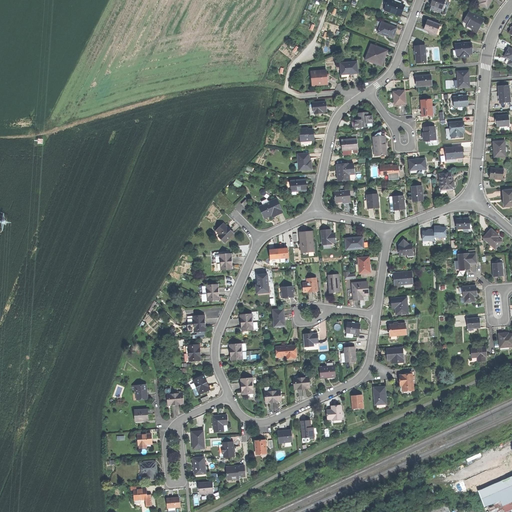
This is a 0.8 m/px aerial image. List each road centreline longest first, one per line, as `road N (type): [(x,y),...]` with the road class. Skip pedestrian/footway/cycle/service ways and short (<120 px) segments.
road 1 (residential): [(314,212),(255,247),(217,332),(216,364),(229,396)]
road 2 (residential): [(229,396),(241,414),(265,422),(351,383),(370,358),(376,315)]
road 3 (residential): [(511,3),(489,43),(474,198)]
road 4 (residential): [(368,91),(333,125),(314,212)]
road 5 (residential): [(176,422),(166,439),(168,480),(183,479),(181,433)]
